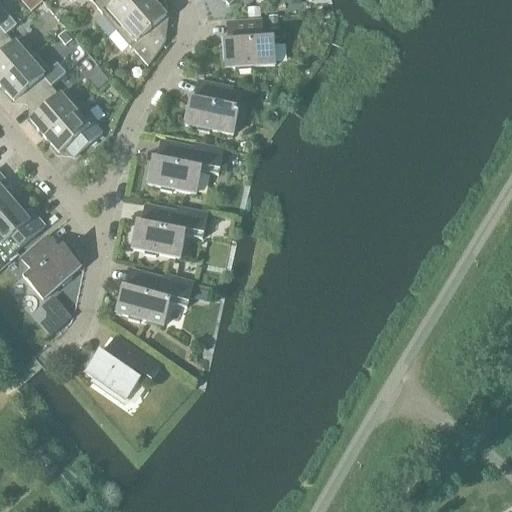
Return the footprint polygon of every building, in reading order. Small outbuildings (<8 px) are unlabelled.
[(24,0),(33,10),(43,2),(41,0),(24,0)] [(101,16),(115,33),(151,2),(149,0),(100,0),(93,6),(101,15),(101,16)] [(151,2),(115,33),(130,50),(131,49),(147,68),(164,43),(165,43),(159,24),(166,19),(151,2)] [(7,18),(4,21),(0,16),(0,40),(5,36),(15,27),(7,18)] [(223,46),(225,67),(225,71),(238,70),(238,73),(250,72),(250,69),(274,67),(272,36),(262,37),(261,23),(227,25),(228,46),(225,46),(223,46)] [(0,86),(34,56),(20,39),(13,45),(5,36),(0,40),(0,86)] [(20,98),(28,108),(50,88),(65,75),(57,66),(49,73),(34,56),(0,86),(0,88),(13,104),(20,98)] [(189,103),(184,127),(197,130),(196,133),(208,135),(209,132),(232,137),(239,107),(228,105),(231,91),(198,84),(194,104),(190,103),(189,103)] [(29,123),(44,140),(80,109),(65,92),(58,98),(50,88),(28,108),(36,117),(29,123)] [(80,109),(44,140),(58,156),(65,151),(73,160),(102,135),(94,126),(80,109)] [(152,162),(148,183),(147,187),(160,190),(159,193),(171,195),(172,192),(195,197),(200,173),(218,177),(223,152),(194,146),(193,150),(161,144),(157,164),(153,163),(152,162)] [(0,177),(0,216),(13,205),(2,193),(9,188),(0,177)] [(0,216),(0,259),(4,263),(44,229),(30,212),(24,218),(13,205),(0,216)] [(136,226),(131,251),(144,254),(143,257),(155,259),(156,256),(179,261),(184,237),(202,241),(207,216),(178,210),(177,214),(145,208),(141,228),(137,227),(136,226)] [(79,269),(66,253),(63,250),(62,251),(59,254),(46,238),(22,260),(31,270),(22,278),(42,302),(60,286),(62,288),(72,280),(69,278),(79,269)] [(122,291),(115,315),(128,318),(127,321),(138,325),(139,322),(163,328),(169,305),(186,310),(193,285),(164,277),(163,281),(131,273),(126,292),(123,291),(122,291)] [(60,308),(53,315),(53,322),(59,329),(70,319),(60,308)] [(85,375),(125,403),(138,384),(146,389),(159,370),(115,340),(103,358),(99,355),(85,375)] [(55,481),(70,501),(87,488),(71,469),(55,481)]
